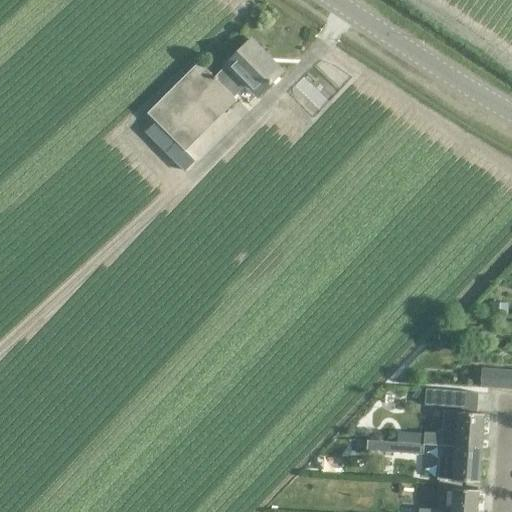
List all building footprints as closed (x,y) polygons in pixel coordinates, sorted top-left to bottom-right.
[(226,65),(214,77),(227,90),(239,78),(258,96),(282,72),(282,71),(278,75),(263,59),(266,55),(250,39),(226,64),(226,65)] [(236,99),(227,90),(214,77),(199,62),(148,113),(185,150),(236,99)] [(511,372),(496,371),(495,384),(511,385),(511,372)] [(424,432),(423,444),(432,445),(440,445),(482,448),(484,414),(459,412),(444,411),(442,433),(432,433),(424,432)] [(440,445),(438,479),(454,480),(479,482),(482,448),(440,445)] [(419,509),(418,511),(477,511),(479,490),(453,488),(451,511),(441,511),(442,510),(427,509),(419,509)]
